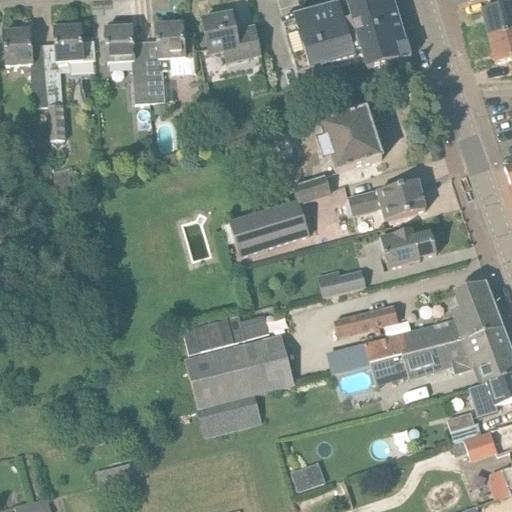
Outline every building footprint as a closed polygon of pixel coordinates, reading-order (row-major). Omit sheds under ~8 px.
[(393,0),(356,0),(347,3),(349,11),(341,13),(339,5),(293,19),(293,20),(281,23),(300,87),(366,68),(367,73),(411,60),(393,0)] [(456,0),(459,9),(489,0),(456,0)] [(488,39),(511,33),(511,6),(482,14),(488,39)] [(225,67),(260,60),(254,29),(235,33),(232,16),(202,22),(209,59),(223,56),(225,67)] [(160,63),(161,73),(170,72),(171,79),(197,77),(195,46),(186,46),(184,26),(158,28),(160,63)] [(56,31),(59,65),(70,65),(98,63),(96,43),(84,44),(83,28),(56,31)] [(134,30),(107,32),(109,67),(136,65),(134,30)] [(5,70),(30,68),(32,68),(30,32),(3,34),(5,70)] [(511,60),(511,33),(488,39),(495,64),(511,60)] [(161,73),(147,74),(150,107),(163,106),(161,73)] [(150,107),(147,74),(134,75),(137,108),(150,107)] [(45,76),(47,109),(50,144),(64,143),(62,108),(59,75),(45,76)] [(47,109),(45,76),(31,77),(30,77),(32,110),(47,109)] [(330,164),(334,177),(382,161),(366,113),(318,129),(322,141),(315,143),(322,166),(330,164)] [(295,141),(293,137),(288,135),(284,137),(281,140),(281,145),(284,148),(288,150),(293,149),(295,145),(295,141)] [(69,179),(52,183),(55,191),(71,187),(69,179)] [(294,189),(298,202),(299,206),(329,197),(324,180),(294,189)] [(347,220),(352,219),(381,211),(384,223),(425,213),(418,184),(348,201),(344,208),(347,220)] [(309,237),(299,206),(298,202),(228,225),(240,260),(309,237)] [(414,239),(412,231),(378,240),(387,270),(436,257),(430,234),(414,239)] [(322,302),(365,290),(361,273),(340,277),(338,272),(315,278),(322,302)] [(450,313),(453,322),(460,344),(461,343),(501,330),(485,285),(452,294),(457,311),(450,313)] [(338,342),(398,326),(393,308),(333,324),(338,342)] [(182,334),(188,358),(268,337),(263,317),(240,324),(239,319),(182,334)] [(397,337),(402,359),(460,344),(453,322),(397,337)] [(511,377),(511,358),(501,330),(461,343),(460,344),(402,360),(409,384),(452,371),(450,365),(466,361),(470,373),(482,369),(487,385),(471,390),(471,391),(511,377)] [(197,413),(238,402),(294,388),(281,337),(184,362),(197,413)] [(391,362),(402,359),(397,337),(364,346),(327,356),(333,377),(391,362)] [(511,377),(471,391),(478,413),(511,403),(511,377)] [(454,443),(480,437),(475,413),(448,419),(454,443)] [(511,426),(489,434),(495,454),(497,458),(511,453),(511,426)] [(463,443),(470,462),(495,454),(489,434),(463,443)] [(130,467),(97,476),(100,489),(134,480),(130,467)] [(511,468),(489,476),(487,487),(493,504),(511,497),(511,468)] [(298,496),(311,491),(304,471),(290,476),(298,496)] [(15,511),(49,511),(47,501),(14,509),(15,511)]
